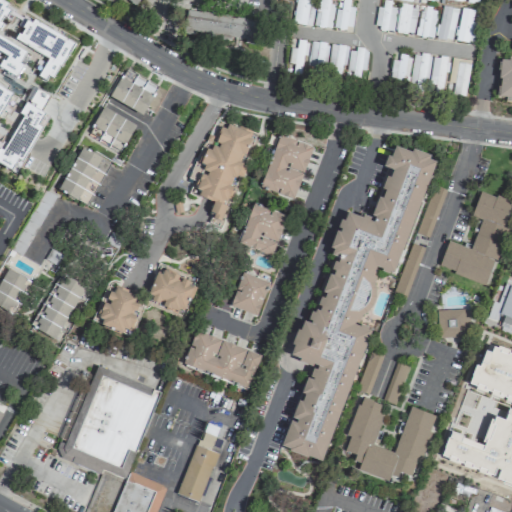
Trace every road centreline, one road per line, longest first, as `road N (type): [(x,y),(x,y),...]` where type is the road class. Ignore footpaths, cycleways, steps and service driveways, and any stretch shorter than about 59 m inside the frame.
road 1 (residential): [(66,0),(233,89),(511,132)]
road 2 (residential): [(296,31),(464,50)]
